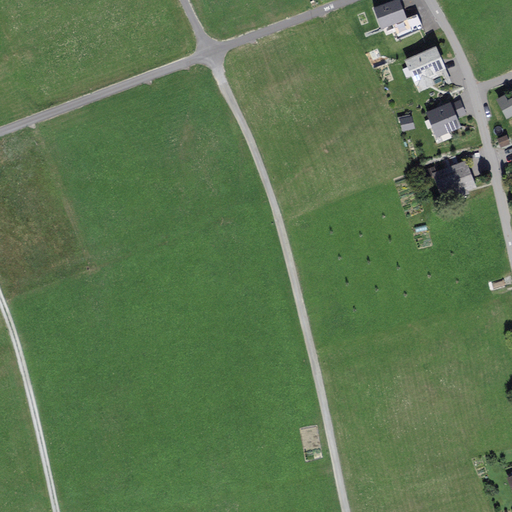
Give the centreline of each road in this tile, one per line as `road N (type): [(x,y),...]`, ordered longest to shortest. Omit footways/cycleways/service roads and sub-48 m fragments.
road 1 (track): [(208,51),(275,212),(347,511)]
road 2 (unclassified): [(511,258),(471,83),(427,0)]
road 3 (unclassified): [(208,51),(0,130)]
road 4 (track): [(56,511),(0,299)]
road 5 (unclassified): [(352,0),(208,51)]
